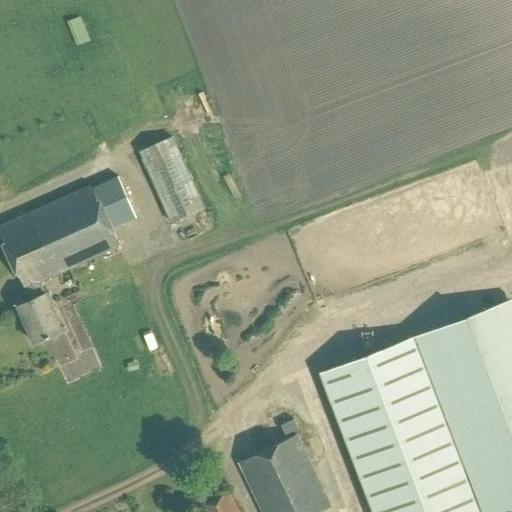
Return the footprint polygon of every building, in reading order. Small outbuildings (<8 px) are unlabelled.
[(140,151),(172,222),(204,208),(172,137),(140,151)] [(183,142),(190,163),(198,161),(191,140),(183,142)] [(18,305),(35,343),(63,330),(46,292),(45,293),(40,282),(119,246),(111,227),(135,216),(118,178),(94,189),(92,185),(0,226),(0,230),(26,288),(27,287),(32,299),(18,305)] [(511,511),(511,308),(509,300),(320,372),(373,511),(511,511)] [(299,428),(294,419),(281,425),(286,434),(299,428)] [(319,511),(332,506),(297,434),(239,462),(263,511),(319,511)] [(200,507),(202,511),(239,511),(230,492),(200,507)]
